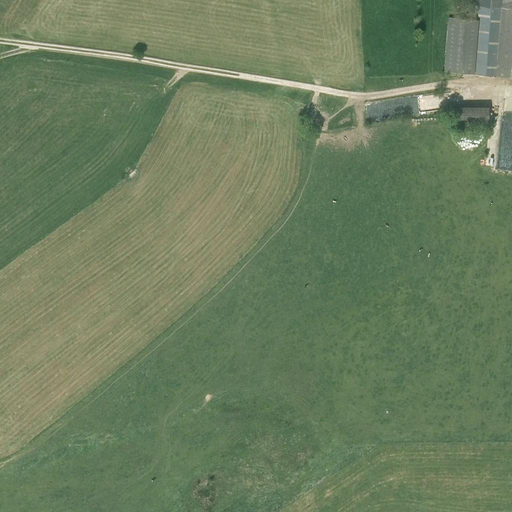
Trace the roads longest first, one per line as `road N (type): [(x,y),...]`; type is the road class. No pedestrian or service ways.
road 1 (track): [(511,86),(446,84),(372,95),(235,75)]
road 2 (track): [(0,41),(235,75)]
